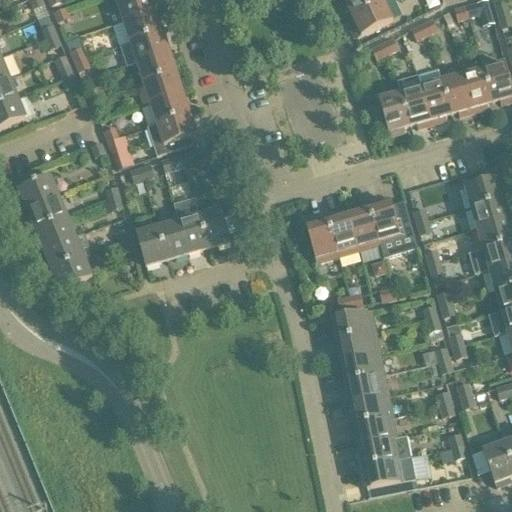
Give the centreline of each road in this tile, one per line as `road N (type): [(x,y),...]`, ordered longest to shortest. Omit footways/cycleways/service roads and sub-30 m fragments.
road 1 (residential): [(511,139),(495,137),(270,202),(199,0)]
road 2 (residential): [(334,511),(275,257),(159,292)]
road 3 (tertiary): [(170,511),(119,393),(87,363),(29,331),(0,299)]
